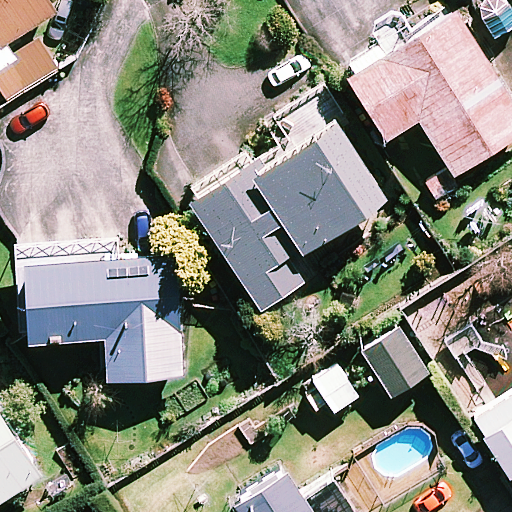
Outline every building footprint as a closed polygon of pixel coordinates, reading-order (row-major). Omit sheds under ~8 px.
[(48,8),(43,0),(0,0),(0,102),(54,69),(25,23),(48,8)] [(511,127),(511,106),(444,0),(440,0),(337,66),(378,130),(410,110),(447,168),(511,127)] [(374,190),(318,101),(269,131),(274,139),(250,154),(243,143),(178,184),(253,303),(297,275),(281,248),(374,190)] [(172,368),(168,241),(8,247),(11,331),(96,328),(97,371),(172,368)] [(421,371),(393,320),(356,341),(384,391),(421,371)] [(351,393),(330,359),(307,373),(328,407),(351,393)] [(511,464),(511,412),(506,403),(472,425),(502,471),(511,464)] [(0,489),(34,469),(0,414),(0,489)] [(293,489),(274,460),(226,490),(240,511),(351,511),(324,470),(293,489)]
